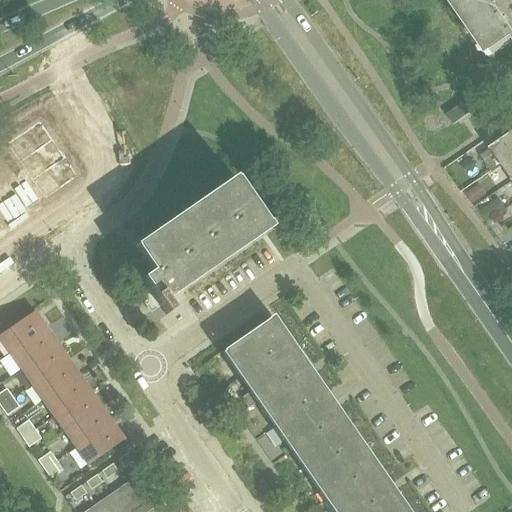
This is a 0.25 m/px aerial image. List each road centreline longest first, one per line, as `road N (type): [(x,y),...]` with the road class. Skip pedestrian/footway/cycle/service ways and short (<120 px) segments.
road 1 (secondary): [(511,336),(273,0)]
road 2 (residential): [(241,511),(145,371)]
road 3 (residential): [(145,371),(58,249)]
road 4 (secondary): [(0,64),(123,0)]
road 5 (residential): [(253,292),(145,371)]
